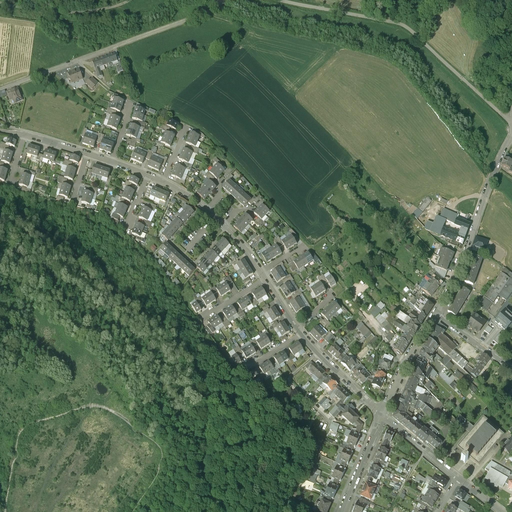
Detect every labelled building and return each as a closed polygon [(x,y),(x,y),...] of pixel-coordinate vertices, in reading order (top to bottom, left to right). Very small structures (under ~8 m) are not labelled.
[(115,53),(103,57),(106,65),(118,61),(115,53)] [(103,57),(92,61),(95,69),(100,67),(106,65),(103,57)] [(121,61),(118,62),(119,64),(117,65),(120,73),(125,71),(121,61)] [(79,69),(68,74),(72,83),(83,79),(79,69)] [(92,78),(89,81),(88,80),(86,83),(92,88),(97,83),(92,78)] [(18,89),(7,93),(10,100),(14,98),(16,102),(22,100),(19,93),(18,89)] [(121,100),(114,98),(112,103),(122,107),(124,101),(121,100)] [(122,107),(112,103),(110,109),(116,111),(120,112),(122,107)] [(138,108),(136,107),(134,113),(143,116),(145,110),(138,108)] [(143,116),(134,113),(132,118),(138,120),(141,122),(142,122),(143,116)] [(115,117),(111,115),(109,121),(118,124),(120,119),(115,117)] [(178,124),(169,120),(167,126),(170,128),(176,130),(178,124)] [(118,124),(109,121),(107,127),(111,128),(116,130),(118,124)] [(136,126),(130,124),(128,130),(138,133),(140,127),(136,126)] [(138,133),(128,130),(126,135),(132,137),(136,139),(138,133)] [(168,133),(165,132),(163,137),(172,142),(175,136),(168,133)] [(196,135),(190,132),(188,138),(197,142),(200,137),(200,136),(196,135)] [(86,135),(85,135),(84,138),(82,144),(88,146),(91,137),(86,135)] [(97,138),(91,137),(88,146),(94,148),(95,142),(97,138)] [(172,142),(163,137),(161,143),(164,145),(170,147),(172,142)] [(16,141),(8,138),(6,144),(9,145),(14,146),(16,141)] [(197,142),(188,138),(186,143),(191,146),(195,147),(197,142)] [(103,140),(102,140),(101,144),(99,150),(105,152),(108,142),(103,140)] [(114,144),(108,142),(105,152),(110,154),(114,144)] [(34,146),(29,145),(27,150),(26,153),(32,155),(34,146)] [(40,148),(34,146),(32,155),(37,157),(38,154),(40,148)] [(7,150),(4,149),(2,155),(11,158),(13,152),(7,150)] [(189,151),(183,149),(181,154),(190,158),(192,153),(189,151)] [(51,152),(46,150),(44,155),(43,159),(48,160),(51,152)] [(135,150),(131,159),(137,162),(141,153),(135,150)] [(56,153),(51,152),(48,160),(54,162),(55,159),(56,153)] [(146,155),(141,153),(137,162),(142,164),(145,159),(146,155)] [(190,158),(181,154),(178,160),(184,162),(188,164),(190,158)] [(11,158),(2,155),(1,160),(4,161),(9,163),(11,158)] [(80,158),(71,156),(69,161),(72,162),(78,164),(80,158)] [(152,157),(150,161),(148,167),(153,169),(157,160),(152,157)] [(222,164),(215,158),(213,161),(217,164),(220,167),(222,164)] [(511,164),(511,161),(504,159),(501,166),(509,169),(510,170),(510,169),(511,164)] [(162,162),(157,160),(153,169),(158,171),(161,166),(163,162),(162,162)] [(220,167),(217,164),(213,168),(221,175),(225,171),(220,167)] [(100,167),(94,165),(92,171),(91,174),(92,174),(97,176),(100,167)] [(182,168),(176,165),(174,171),(183,175),(185,169),(182,168)] [(71,168),(67,167),(66,172),(74,175),(76,170),(71,168)] [(221,175),(213,168),(209,173),(215,178),(216,180),(221,175)] [(105,169),(102,177),(107,179),(109,176),(110,170),(105,169)] [(183,175),(174,171),(171,176),(177,179),(180,180),(183,175)] [(25,173),(22,172),(20,178),(29,180),(30,175),(30,174),(31,173),(26,172),(25,173)] [(74,175),(66,172),(64,178),(67,179),(73,181),(74,175)] [(215,178),(209,173),(208,172),(206,174),(213,180),(215,178)] [(213,180),(206,174),(204,176),(209,181),(211,182),(213,180)] [(231,175),(224,181),(227,183),(229,180),(233,177),(231,175)] [(139,181),(131,177),(129,182),(132,184),(137,186),(139,181)] [(29,180),(20,178),(18,183),(22,184),(22,186),(26,187),(27,186),(29,180)] [(227,183),(223,188),(227,192),(234,184),(229,180),(227,183)] [(211,182),(209,181),(205,185),(212,192),(216,187),(211,182)] [(65,185),(62,184),(61,189),(69,192),(71,186),(65,185)] [(234,184),(227,192),(231,196),(238,188),(234,184)] [(212,192),(205,185),(201,189),(208,196),(212,192)] [(129,189),(126,188),(124,193),(132,197),(134,191),(129,189)] [(153,189),(152,188),(151,190),(149,195),(150,195),(150,196),(155,198),(159,190),(154,188),(153,189)] [(238,188),(231,196),(236,200),(242,192),(238,188)] [(69,192),(61,189),(59,194),(59,196),(63,197),(64,196),(67,197),(69,192)] [(208,196),(201,189),(197,194),(204,200),(208,196)] [(164,192),(159,190),(155,198),(160,200),(164,192)] [(90,192),(85,191),(83,196),(91,199),(93,193),(90,192)] [(169,194),(164,192),(160,200),(165,203),(167,199),(169,194)] [(242,192),(236,200),(240,203),(247,196),(242,192)] [(132,197),(124,193),(122,198),(125,200),(130,202),(132,197)] [(259,195),(256,198),(257,198),(253,202),(256,204),(261,197),(259,195)] [(91,199),(83,196),(81,201),(86,203),(90,204),(91,199)] [(247,196),(240,203),(244,207),(248,203),(251,200),(247,196)] [(254,196),(251,200),(248,203),(251,205),(253,202),(257,198),(256,198),(254,196)] [(428,197),(413,214),(418,219),(434,201),(428,197)] [(122,205),(119,204),(117,209),(125,213),(127,207),(122,205)] [(194,212),(188,206),(188,207),(185,205),(182,209),(184,211),(190,216),(194,212)] [(269,211),(262,205),(258,209),(265,216),(269,211)] [(148,210),(143,207),(141,213),(149,216),(151,211),(148,210)] [(125,213),(117,209),(115,214),(114,215),(113,215),(112,217),(114,218),(113,219),(119,221),(118,220),(119,216),(123,218),(125,213)] [(265,216),(258,209),(254,213),(258,218),(261,220),(265,216)] [(458,215),(443,209),(439,218),(446,220),(454,225),(457,219),(458,215)] [(190,216),(184,211),(180,215),(186,220),(190,216)] [(149,216),(141,213),(139,218),(144,220),(147,221),(149,216)] [(253,221),(245,214),(241,218),(249,225),(253,221)] [(186,220),(180,215),(176,219),(183,224),(186,220)] [(439,218),(437,216),(434,224),(428,221),(424,228),(426,230),(450,240),(452,241),(456,242),(458,235),(458,234),(442,228),(446,220),(439,218)] [(249,225),(241,218),(237,222),(245,229),(249,225)] [(261,220),(258,218),(256,220),(263,226),(265,224),(261,220)] [(183,224),(176,219),(173,223),(179,229),(183,224)] [(469,224),(457,219),(454,225),(461,227),(460,231),(466,234),(469,224)] [(263,226),(256,220),(254,222),(261,228),(263,226)] [(245,229),(237,222),(233,227),(241,234),(245,229)] [(141,225),(136,223),(134,228),(142,232),(144,227),(141,225)] [(179,229),(173,223),(169,227),(175,233),(179,229)] [(175,233),(169,227),(165,231),(172,237),(175,233)] [(142,232),(134,228),(132,234),(137,236),(140,237),(142,232)] [(297,236),(291,230),(288,231),(291,236),(293,239),(297,236)] [(172,237),(165,231),(161,235),(162,236),(160,239),(163,242),(165,239),(168,241),(172,237)] [(456,242),(452,241),(451,245),(454,246),(457,247),(459,243),(462,244),(464,238),(458,235),(456,242)] [(293,239),(291,236),(286,239),(292,247),(297,244),(293,239)] [(487,241),(476,237),(473,246),(485,250),(487,241)] [(229,244),(223,238),(219,242),(225,248),(229,244)] [(281,242),(283,245),(287,250),(292,247),(286,239),(281,242)] [(225,248),(219,242),(215,247),(221,252),(225,248)] [(166,243),(160,249),(164,253),(170,247),(166,243)] [(276,245),(271,248),(276,257),(281,254),(278,249),(276,245)] [(414,252),(407,245),(405,248),(412,255),(414,252)] [(170,247),(164,253),(168,257),(174,250),(170,247)] [(215,247),(211,251),(218,256),(221,252),(215,247)] [(271,248),(266,251),(272,260),(276,257),(271,248)] [(174,250),(168,257),(173,260),(178,254),(174,250)] [(450,253),(442,250),(439,257),(440,258),(450,261),(450,262),(453,254),(450,252),(450,253)] [(211,251),(208,255),(214,260),(218,256),(211,251)] [(261,255),(263,258),(267,263),(272,260),(266,251),(261,255)] [(308,253),(303,256),(308,264),(313,261),(310,255),(308,253)] [(319,260),(312,253),(310,255),(313,261),(314,263),(319,260)] [(178,254),(173,260),(177,264),(182,258),(178,254)] [(214,260),(208,255),(204,259),(210,264),(214,260)] [(308,264),(303,256),(298,259),(303,267),(308,264)] [(473,256),(464,282),(473,285),(482,259),(473,256)] [(396,259),(390,257),(388,264),(394,266),(396,259)] [(182,258),(177,264),(181,268),(186,261),(182,258)] [(450,261),(440,258),(438,262),(437,262),(435,267),(446,271),(450,261)] [(210,264),(204,259),(200,263),(207,269),(210,264)] [(293,262),(298,269),(298,271),(303,267),(298,259),(293,262)] [(239,263),(236,264),(236,265),(239,269),(247,264),(244,260),(239,263)] [(186,261),(181,268),(185,271),(190,265),(186,261)] [(200,263),(196,267),(203,273),(207,269),(200,263)] [(247,264),(239,269),(242,274),(250,269),(247,264)] [(190,265),(185,271),(189,275),(195,269),(190,265)] [(276,270),(271,273),(274,278),(282,273),(279,268),(276,270)] [(250,269),(242,274),(245,279),(248,277),(253,274),(250,269)] [(282,273),(274,278),(277,283),(282,280),(285,278),(282,273)] [(501,273),(483,297),(492,303),(510,279),(501,273)] [(436,276),(435,277),(433,275),(431,277),(432,278),(428,282),(437,289),(438,289),(440,286),(439,286),(440,285),(441,285),(443,283),(440,281),(441,280),(436,276)] [(336,285),(330,276),(325,279),(327,283),(331,288),(336,285)] [(437,289),(428,282),(424,287),(425,288),(423,290),(422,289),(422,290),(430,297),(434,292),(434,291),(435,289),(436,290),(437,289)] [(225,283),(221,286),(226,293),(230,290),(227,285),(226,283),(225,283)] [(285,285),(280,288),(283,293),(292,288),(289,283),(285,285)] [(322,286),(320,283),(315,286),(321,294),(326,291),(323,287),(322,286)] [(216,289),(218,292),(221,296),(226,293),(221,286),(216,289)] [(321,294),(315,286),(310,289),(312,292),(315,297),(321,294)] [(266,295),(262,287),(257,291),(262,298),(266,295)] [(292,288),(283,293),(287,298),(292,295),(295,293),(292,288)] [(462,288),(448,311),(455,316),(470,292),(462,288)] [(257,291),(252,294),(255,298),(257,301),(262,298),(257,291)] [(211,292),(206,295),(211,302),(216,299),(213,295),(211,292)] [(201,298),(203,301),(206,306),(211,302),(206,295),(201,298)] [(433,306),(421,296),(420,297),(416,301),(414,299),(413,298),(410,303),(421,313),(425,317),(433,306)] [(247,297),(242,300),(247,307),(252,304),(250,301),(247,297)] [(295,300),(290,303),(293,308),(301,303),(298,298),(295,300)] [(247,307),(242,300),(237,303),(240,308),(242,310),(247,307)] [(196,301),(191,304),(196,312),(201,309),(198,304),(196,301)] [(338,307),(334,302),(329,306),(336,314),(341,310),(338,307)] [(301,303),(293,308),(296,313),(301,310),(305,308),(301,303)] [(346,311),(340,305),(338,307),(341,310),(344,313),(346,311)] [(232,306),(227,309),(232,317),(237,314),(235,311),(232,306)] [(336,314),(329,306),(325,310),(332,318),(336,314)] [(269,310),(267,312),(270,317),(277,312),(274,307),(269,310)] [(227,309),(223,312),(226,317),(227,320),(232,317),(227,309)] [(404,314),(402,313),(397,309),(395,313),(397,315),(396,317),(408,325),(412,320),(408,317),(407,317),(404,314)] [(332,318),(325,310),(321,314),(325,319),(328,322),(332,318)] [(506,313),(504,311),(495,322),(505,330),(511,321),(511,318),(511,317),(511,314),(507,311),(506,313)] [(277,312),(270,317),(273,322),(276,320),(280,317),(277,312)] [(419,317),(411,312),(408,317),(412,320),(420,325),(422,322),(424,320),(423,320),(425,317),(421,313),(419,317)] [(467,325),(471,328),(480,317),(473,312),(469,317),(471,318),(470,321),(467,325)] [(395,335),(391,330),(393,329),(389,325),(385,320),(380,314),(375,318),(388,333),(388,332),(389,333),(387,335),(387,336),(385,338),(389,342),(391,341),(391,340),(393,338),(392,337),(395,335)] [(221,320),(218,315),(213,318),(217,326),(222,323),(221,320)] [(480,317),(471,328),(477,333),(486,322),(480,317)] [(213,318),(208,322),(210,324),(207,326),(212,333),(214,331),(213,329),(217,326),(213,318)] [(327,325),(323,321),(321,319),(318,321),(325,327),(327,325)] [(328,322),(325,319),(323,321),(327,325),(329,327),(331,325),(328,322)] [(407,328),(396,320),(392,325),(405,333),(412,338),(415,333),(407,328)] [(420,325),(412,320),(408,325),(407,328),(415,333),(420,325)] [(279,325),(276,327),(279,332),(287,327),(284,322),(279,325)] [(492,329),(487,326),(484,330),(489,334),(492,329)] [(287,327),(279,332),(282,336),(285,335),(290,332),(287,327)] [(317,327),(310,334),(314,338),(321,331),(317,327)] [(439,332),(434,329),(428,338),(439,348),(447,355),(448,356),(449,356),(453,351),(458,345),(456,344),(456,343),(453,341),(452,343),(443,335),(445,332),(441,329),(439,332)] [(321,331),(314,338),(318,342),(322,338),(325,335),(321,331)] [(329,332),(325,335),(322,338),(324,340),(331,334),(329,332)] [(405,333),(401,338),(408,345),(412,338),(405,333)] [(503,337),(499,333),(493,340),(498,344),(503,337)] [(331,334),(324,340),(326,342),(332,338),(333,336),(331,334)] [(265,335),(261,338),(266,346),(270,343),(267,338),(266,335),(265,335)] [(375,336),(368,343),(370,345),(377,338),(375,336)] [(266,346),(261,338),(256,341),(258,344),(261,349),(266,346)] [(401,338),(394,350),(401,355),(404,351),(408,345),(401,338)] [(439,348),(428,338),(424,348),(432,355),(439,348)] [(503,339),(499,343),(504,347),(507,343),(503,339)] [(305,352),(298,342),(293,345),(298,353),(300,355),(305,352)] [(251,345),(246,348),(251,355),(256,352),(253,347),(251,344),(251,345)] [(293,345),(289,348),(292,353),(293,356),(298,353),(293,345)] [(335,345),(334,345),(328,351),(333,355),(339,349),(337,348),(335,345)] [(241,351),(243,353),(246,358),(251,355),(246,348),(241,351)] [(424,348),(422,351),(420,352),(419,355),(419,356),(418,359),(426,363),(427,363),(428,364),(434,357),(432,355),(424,348)] [(339,349),(333,355),(337,360),(341,355),(343,353),(339,349)] [(467,364),(453,351),(449,356),(452,359),(463,369),(467,364)] [(284,352),(279,355),(283,362),(288,359),(287,356),(284,352)] [(238,357),(236,354),(231,357),(236,364),(241,361),(238,357)] [(384,354),(378,369),(381,370),(385,372),(386,369),(388,370),(391,363),(390,363),(393,358),(388,355),(388,356),(384,354)] [(478,362),(470,373),(476,377),(489,359),(483,354),(477,361),(478,362)] [(283,362),(279,355),(274,358),(277,362),(279,365),(283,362)] [(342,362),(341,363),(345,367),(351,361),(347,357),(345,359),(342,362)] [(426,363),(418,359),(415,366),(421,373),(424,369),(426,363)] [(269,361),(264,364),(269,371),(271,375),(275,372),(276,373),(279,371),(278,369),(275,371),(274,368),(272,366),(269,361)] [(356,369),(354,367),(356,365),(351,361),(345,367),(350,372),(351,370),(353,372),(356,369)] [(315,365),(314,366),(312,363),(307,369),(314,375),(320,369),(315,365)] [(264,364),(259,367),(262,372),(264,374),(269,371),(264,364)] [(356,369),(353,372),(355,374),(353,375),(358,380),(364,373),(361,370),(363,367),(360,364),(356,369)] [(421,373),(415,366),(410,377),(419,381),(420,380),(423,382),(424,379),(421,377),(422,374),(421,373)] [(437,374),(430,367),(425,377),(428,379),(430,375),(435,378),(437,374)] [(324,373),(320,369),(314,375),(318,380),(323,374),(324,373)] [(257,375),(254,370),(249,373),(254,381),(259,378),(257,375)] [(364,373),(358,380),(362,384),(366,380),(369,382),(371,378),(371,377),(370,376),(370,375),(366,371),(364,373)] [(380,373),(377,372),(374,378),(383,382),(386,375),(384,375),(380,373)] [(324,381),(322,383),(326,387),(332,381),(328,377),(327,378),(324,381)] [(419,381),(410,377),(404,390),(414,394),(419,381)] [(383,382),(374,378),(373,380),(371,378),(369,382),(372,383),(371,384),(380,388),(383,382)] [(431,380),(425,385),(429,389),(435,384),(431,380)] [(332,381),(326,387),(331,392),(336,386),(337,385),(332,381)] [(337,393),(335,395),(339,399),(345,393),(340,389),(339,390),(337,393)] [(414,394),(404,390),(401,398),(400,398),(399,402),(408,407),(409,407),(413,398),(414,395),(414,394)] [(345,393),(339,399),(341,401),(343,403),(344,404),(350,397),(345,393)] [(423,404),(418,400),(417,402),(414,409),(417,410),(418,407),(420,409),(423,404)] [(441,401),(436,408),(439,410),(444,404),(441,401)] [(408,407),(399,402),(395,410),(394,413),(392,417),(405,428),(411,420),(412,419),(410,418),(409,419),(404,415),(406,412),(408,407)] [(350,406),(348,404),(344,408),(347,410),(344,413),(342,416),(347,420),(353,414),(349,410),(350,410),(353,411),(355,409),(351,405),(350,406)] [(342,405),(339,408),(344,413),(347,410),(344,408),(344,407),(342,405)] [(426,406),(422,411),(431,418),(435,414),(426,406)] [(353,414),(347,420),(352,425),(357,420),(358,419),(353,414)] [(482,417),(473,427),(460,416),(456,421),(455,422),(468,433),(457,447),(466,454),(461,460),(465,464),(470,457),(478,465),(493,448),(495,450),(497,447),(495,446),(504,435),(482,417)] [(362,425),(357,420),(354,423),(357,426),(356,427),(361,429),(362,425)] [(411,420),(405,428),(410,432),(417,425),(417,424),(415,422),(415,423),(411,420)] [(417,425),(410,432),(416,437),(422,429),(417,425)] [(428,431),(423,428),(422,429),(416,437),(424,444),(426,442),(429,444),(435,436),(436,436),(438,433),(431,427),(428,431)] [(358,435),(351,432),(351,433),(346,431),(344,436),(349,438),(357,441),(360,436),(358,435)] [(394,434),(387,431),(383,439),(385,440),(389,442),(391,442),(394,434)] [(435,436),(429,444),(436,450),(442,443),(437,440),(438,438),(436,436),(435,436)] [(357,441),(349,438),(346,443),(349,445),(353,447),(355,447),(357,441)] [(511,440),(510,438),(501,448),(509,455),(511,451),(511,440)] [(381,448),(380,447),(377,453),(386,457),(388,451),(386,450),(381,448)] [(347,450),(344,449),(342,455),(350,458),(352,453),(351,452),(347,450)] [(386,457),(377,453),(375,459),(376,460),(383,463),(386,457)] [(350,458),(342,455),(339,461),(342,462),(346,464),(347,464),(350,458)] [(403,458),(399,466),(407,469),(410,461),(403,458)] [(500,467),(495,465),(495,464),(491,461),(485,469),(488,472),(485,477),(490,480),(488,482),(497,487),(498,485),(503,487),(505,483),(508,485),(508,489),(511,489),(511,475),(509,475),(510,474),(510,473),(502,468),(500,467)] [(374,466),(372,465),(370,471),(378,475),(380,469),(378,468),(374,466)] [(340,467),(337,466),(334,472),(343,475),(345,470),(344,469),(340,467)] [(378,475),(370,471),(367,477),(369,478),(367,481),(370,482),(371,483),(373,479),(375,481),(378,475)] [(343,475),(334,472),(332,477),(335,479),(339,481),(340,481),(342,478),(342,476),(343,475)] [(440,479),(434,476),(430,483),(438,488),(439,486),(443,489),(447,482),(440,478),(440,479)] [(332,484),(329,483),(327,489),(335,493),(338,487),(336,486),(332,484)] [(369,485),(366,483),(365,486),(364,486),(362,489),(373,494),(376,488),(369,485)] [(434,493),(429,490),(427,489),(427,488),(426,488),(422,494),(425,496),(435,502),(438,496),(438,495),(434,493)] [(335,493),(327,489),(324,495),(331,498),(333,498),(335,493)] [(373,494),(362,489),(361,492),(362,493),(360,496),(370,500),(373,494)] [(460,489),(459,489),(458,490),(458,491),(455,496),(462,500),(463,499),(465,495),(466,494),(461,490),(460,489)] [(435,502),(425,496),(422,501),(421,502),(427,505),(431,508),(435,502)] [(319,506),(316,511),(326,511),(330,504),(329,503),(325,502),(321,500),(320,503),(319,506)] [(427,505),(421,502),(422,501),(419,500),(417,503),(425,508),(427,505)] [(358,502),(357,501),(354,507),(363,511),(365,505),(362,504),(358,502)]
